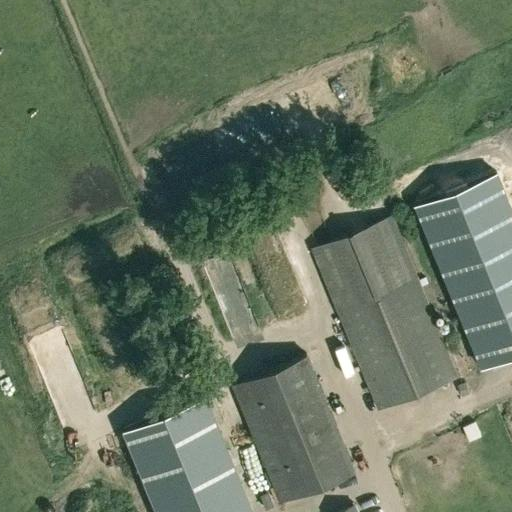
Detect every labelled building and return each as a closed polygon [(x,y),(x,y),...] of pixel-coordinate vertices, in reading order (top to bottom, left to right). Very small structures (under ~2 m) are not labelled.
[(257,114),(232,116),(234,134),(258,132),(257,114)] [(460,373),(511,351),(511,290),(466,182),(393,213),(460,373)] [(458,374),(417,276),(391,213),(313,246),(380,407),(458,374)] [(231,244),(210,250),(217,279),(239,273),(231,244)] [(94,252),(73,264),(79,274),(100,263),(94,252)] [(228,282),(217,287),(233,322),(244,317),(228,282)] [(113,356),(130,409),(154,401),(137,348),(113,356)] [(355,470),(308,353),(233,383),(281,500),(355,470)] [(465,382),(458,385),(462,395),(469,393),(465,382)] [(253,511),(206,394),(123,428),(157,511),(253,511)] [(85,446),(82,464),(93,465),(96,448),(85,446)] [(332,491),(293,504),(295,511),(306,511),(336,502),(332,491)]
